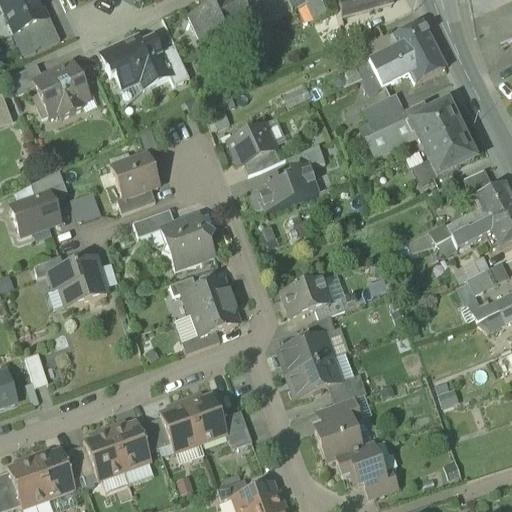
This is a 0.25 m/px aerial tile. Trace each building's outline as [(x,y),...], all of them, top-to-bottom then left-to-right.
[(43,25),(31,0),(11,0),(0,5),(0,9),(13,40),(43,26),(43,25)] [(259,0),(246,6),(258,31),(280,21),(270,0),(259,0)] [(270,0),(280,21),(291,16),(283,0),(270,0)] [(283,0),(291,16),(305,9),(323,0),(283,0)] [(335,16),(327,0),(323,0),(305,9),(313,26),(335,16)] [(392,9),(389,0),(348,0),(350,3),(350,7),(346,8),(349,20),(354,18),(354,19),(392,9)] [(188,21),(199,45),(248,23),(239,5),(233,7),(231,1),(219,7),(218,5),(208,10),(209,12),(188,21)] [(350,7),(350,3),(335,7),(340,23),(354,19),(354,18),(349,20),(346,8),(350,7)] [(11,40),(21,63),(59,46),(48,23),(43,25),(43,26),(13,40),(11,40)] [(390,43),(395,54),(401,66),(432,51),(420,28),(390,43)] [(390,56),(395,54),(390,43),(387,39),(365,50),(373,65),(379,62),(390,56)] [(113,81),(120,95),(138,88),(142,95),(169,83),(170,82),(158,58),(152,44),(141,49),(138,41),(98,59),(109,83),(113,81)] [(169,83),(172,91),(188,84),(173,51),(158,58),(170,82),(169,83)] [(432,51),(401,66),(408,79),(413,90),(444,74),(432,51)] [(373,79),(373,80),(401,66),(395,54),(390,56),(391,59),(380,65),(379,62),(373,65),(367,68),(373,79)] [(390,56),(379,62),(380,65),(391,59),(390,56)] [(408,79),(401,66),(373,80),(380,93),(408,79)] [(73,68),(65,71),(66,72),(75,76),(76,75),(74,71),(73,68)] [(355,74),(361,85),(373,79),(367,68),(355,74)] [(7,84),(15,102),(33,93),(31,87),(41,82),(35,71),(7,84)] [(82,88),(76,75),(75,76),(66,72),(65,71),(41,82),(31,87),(33,93),(37,92),(40,99),(37,100),(32,102),(42,124),(47,122),(47,123),(58,119),(60,124),(82,114),(79,109),(90,104),(87,99),(90,91),(82,88)] [(342,80),(347,89),(356,84),(351,75),(342,80)] [(373,80),(373,79),(361,85),(369,99),(380,93),(373,80)] [(123,113),(142,95),(138,88),(120,95),(116,97),(123,113)] [(309,103),(304,91),(281,101),(286,113),(309,103)] [(0,128),(10,124),(0,98),(0,128)] [(360,115),(366,128),(395,115),(389,102),(360,115)] [(405,123),(406,123),(415,143),(421,155),(425,153),(459,136),(452,122),(445,108),(422,119),(420,116),(405,123)] [(223,114),(209,120),(216,138),(230,133),(223,114)] [(400,126),(395,115),(366,128),(358,131),(364,144),(380,137),(401,127),(400,126)] [(389,156),(415,143),(406,123),(400,126),(401,127),(380,137),(389,156)] [(262,130),(273,154),(286,148),(275,124),(262,130)] [(226,146),(237,172),(242,170),(274,155),(273,154),(262,130),(226,146)] [(156,156),(148,136),(138,140),(145,160),(156,156)] [(466,150),(459,136),(425,153),(432,166),(428,168),(422,171),(429,184),(434,182),(473,164),(466,150)] [(373,163),(389,156),(380,137),(364,144),(373,163)] [(284,166),(288,178),(307,171),(308,176),(324,170),(317,151),(284,166)] [(421,155),(428,168),(432,166),(425,153),(421,155)] [(242,170),(247,181),(261,176),(279,168),(274,155),(242,170)] [(61,175),(52,156),(43,160),(52,179),(61,175)] [(121,204),(121,205),(150,195),(157,193),(145,160),(110,173),(121,204)] [(259,203),(260,205),(264,218),(317,199),(308,176),(307,171),(288,178),(287,178),(288,180),(263,188),(265,194),(262,196),(260,199),(259,203)] [(418,189),(429,184),(422,171),(412,176),(418,189)] [(462,184),(471,202),(492,193),(483,175),(462,184)] [(49,199),(49,201),(65,195),(58,177),(33,188),(38,203),(49,199)] [(471,202),(480,218),(485,229),(511,215),(511,206),(503,189),(492,193),(471,202)] [(49,201),(54,213),(66,199),(65,195),(49,201)] [(115,206),(120,220),(154,208),(150,195),(121,205),(121,204),(115,206)] [(68,207),(77,229),(99,221),(91,198),(68,207)] [(9,213),(19,241),(30,238),(47,231),(59,227),(54,213),(49,201),(49,199),(38,203),(31,205),(9,213)] [(466,238),(465,237),(450,246),(455,257),(490,239),(498,254),(511,247),(511,215),(485,229),(466,238)] [(131,229),(137,244),(159,236),(159,235),(173,229),(168,216),(131,229)] [(466,238),(485,229),(480,218),(445,236),(449,245),(450,246),(465,237),(466,238)] [(168,262),(174,276),(213,262),(208,247),(212,239),(203,235),(198,220),(173,229),(159,235),(159,236),(164,249),(160,258),(168,262)] [(51,242),(47,231),(30,238),(34,248),(51,242)] [(407,250),(410,259),(434,251),(434,252),(449,245),(445,236),(443,231),(407,250)] [(137,244),(160,258),(164,249),(159,236),(137,244)] [(445,262),(455,257),(450,246),(449,245),(434,252),(445,262)] [(395,256),(399,264),(409,259),(406,251),(395,256)] [(32,271),(36,284),(46,281),(45,279),(62,274),(59,262),(32,271)] [(95,263),(83,266),(84,269),(92,267),(95,275),(98,274),(95,263)] [(481,263),(452,276),(458,289),(466,285),(480,278),(487,275),(481,263)] [(102,285),(98,274),(95,275),(92,267),(84,269),(83,266),(72,270),(72,271),(62,274),(45,279),(46,281),(51,296),(60,293),(66,313),(106,300),(103,291),(101,286),(102,285)] [(487,275),(480,278),(487,292),(511,280),(504,267),(487,275)] [(110,270),(98,274),(102,285),(101,286),(103,291),(116,287),(110,270)] [(480,278),(466,285),(467,288),(472,299),(487,292),(480,278)] [(511,299),(493,309),(498,318),(498,319),(511,311),(511,279),(511,280),(511,281),(511,299)] [(339,305),(343,317),(348,315),(335,280),(320,285),(329,309),(339,305)] [(7,281),(0,283),(0,299),(12,294),(7,281)] [(168,291),(173,302),(182,299),(195,294),(191,283),(168,291)] [(280,297),(290,323),(313,315),(329,309),(320,285),(320,283),(280,297)] [(182,299),(190,321),(229,307),(221,285),(195,294),(182,299)] [(471,320),(480,315),(472,299),(467,288),(455,295),(462,311),(466,309),(471,320)] [(313,315),(317,326),(343,317),(339,305),(329,309),(313,315)] [(237,329),(229,307),(190,321),(197,342),(198,343),(215,337),(237,329)] [(467,327),(473,324),(471,320),(466,309),(462,311),(459,312),(467,327)] [(473,324),(476,329),(498,318),(493,309),(480,315),(471,320),(473,324)] [(511,311),(498,319),(504,329),(511,324),(511,311)] [(486,339),(504,329),(498,319),(498,318),(476,329),(486,339)] [(180,348),(197,342),(190,321),(172,327),(180,348)] [(306,331),(310,344),(322,340),(333,335),(329,323),(306,331)] [(322,340),(331,364),(344,359),(349,358),(339,333),(333,335),(322,340)] [(180,348),(185,361),(219,348),(215,337),(198,343),(197,342),(180,348)] [(277,356),(286,380),(331,364),(322,340),(310,344),(277,356)] [(37,359),(24,364),(33,394),(47,390),(37,359)] [(339,387),(352,383),(344,359),(331,364),(339,387)] [(339,387),(331,364),(286,380),(295,405),(309,399),(312,402),(321,399),(321,395),(326,393),(340,388),(339,387)] [(0,379),(0,413),(15,408),(5,377),(0,379)] [(326,393),(332,411),(352,404),(363,400),(365,400),(357,381),(352,383),(339,387),(340,388),(326,393)] [(453,394),(436,400),(441,414),(458,408),(453,394)] [(195,402),(183,406),(199,450),(225,440),(226,440),(220,424),(211,400),(196,406),(195,402)] [(352,404),(358,423),(359,425),(362,424),(370,421),(363,400),(352,404)] [(358,423),(352,404),(332,411),(318,417),(324,434),(349,425),(350,426),(358,423)] [(174,459),(199,450),(183,406),(172,410),(173,414),(158,419),(160,424),(169,450),(172,460),(174,459)] [(225,440),(231,456),(251,448),(240,417),(220,424),(226,440),(225,440)] [(360,456),(372,451),(362,424),(359,425),(358,423),(350,426),(360,456)] [(160,424),(148,428),(158,454),(169,450),(160,424)] [(324,469),(334,465),(360,456),(350,426),(349,425),(324,434),(313,438),(324,469)] [(119,429),(107,433),(123,477),(147,469),(150,468),(146,458),(137,432),(135,427),(120,433),(119,429)] [(146,458),(158,454),(148,428),(137,432),(146,458)] [(100,486),(123,477),(107,433),(95,437),(97,441),(82,447),(83,451),(93,478),(96,487),(100,486)] [(384,447),(372,451),(382,481),(390,478),(394,476),(384,447)] [(199,450),(174,459),(178,471),(203,462),(199,450)] [(83,451),(72,455),(82,482),(93,478),(83,451)] [(372,451),(360,456),(334,465),(341,485),(353,481),(357,492),(363,490),(383,482),(382,481),(372,451)] [(43,456),(31,461),(47,505),(70,496),(74,495),(70,486),(61,459),(59,455),(44,460),(43,456)] [(70,486),(82,482),(72,455),(61,459),(70,486)] [(26,511),(47,505),(31,461),(19,465),(21,469),(6,474),(7,478),(19,511),(26,511)] [(459,483),(453,467),(441,472),(446,487),(459,483)] [(147,469),(123,477),(128,492),(152,483),(147,469)] [(105,500),(128,492),(123,477),(100,486),(105,500)] [(0,481),(0,511),(19,511),(7,478),(0,481)] [(363,490),(368,505),(396,494),(390,478),(382,481),(383,482),(363,490)] [(193,497),(188,482),(174,487),(179,501),(193,497)] [(216,495),(220,505),(247,496),(243,485),(216,495)] [(231,502),(234,511),(284,511),(281,501),(277,503),(271,488),(231,502)] [(75,511),(70,496),(47,505),(49,511),(75,511)]
